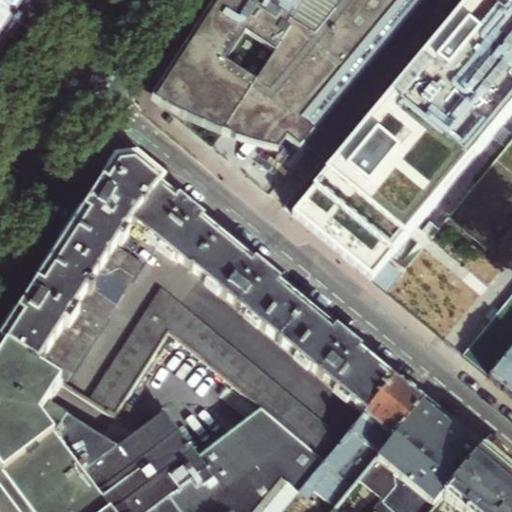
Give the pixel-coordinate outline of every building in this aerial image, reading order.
[(0,0),(0,3),(23,18),(29,8),(34,0),(0,0)] [(213,0),(149,98),(164,109),(179,118),(197,128),(217,136),(227,140),(237,143),(245,145),(254,147),(268,150),(280,152),(286,146),(298,156),(428,0),(213,0)] [(320,190),(296,219),(376,285),(400,255),(415,235),(511,115),(511,0),(473,0),(336,171),(320,190)] [(0,3),(0,52),(0,53),(16,29),(23,18),(0,3)] [(0,342),(0,345),(62,385),(64,386),(144,264),(118,248),(133,225),(191,273),(193,271),(367,414),(395,380),(361,352),(362,351),(350,341),(336,329),(336,330),(280,284),(280,283),(255,262),(254,263),(221,236),(222,235),(179,200),(178,201),(162,187),(163,186),(135,163),(127,164),(116,166),(81,219),(17,316),(0,342)] [(90,403),(114,418),(169,333),(276,421),(327,464),(345,441),(170,296),(159,298),(90,403)] [(0,489),(17,511),(156,511),(213,469),(168,410),(116,451),(48,407),(62,385),(0,345),(0,489)] [(511,350),(489,379),(511,398),(511,350)] [(327,464),(300,495),(308,502),(315,493),(336,510),(360,481),(425,403),(411,391),(397,379),(395,380),(367,414),(345,441),(327,464)] [(435,411),(425,403),(360,481),(382,499),(371,511),(434,511),(442,503),(484,451),(456,429),(435,411)] [(327,464),(276,421),(213,469),(156,511),(286,511),(300,495),(327,464)] [(511,511),(511,475),(484,451),(442,503),(453,511),(511,511)]
